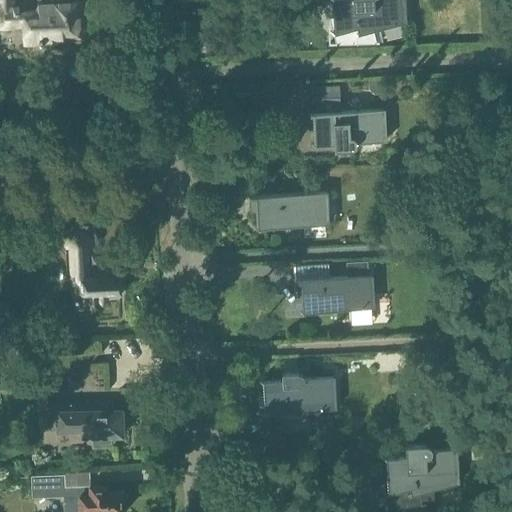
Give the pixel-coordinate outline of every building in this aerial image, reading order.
[(0,0),(0,28),(24,27),(25,45),(43,44),(43,39),(84,37),(82,3),(40,5),(40,11),(14,12),(13,0),(0,0)] [(336,43),(329,43),(329,45),(380,43),(380,41),(378,41),(375,30),(404,23),(404,21),(402,21),(400,0),(335,0),(337,16),(330,17),(333,31),(330,32),(330,34),(333,33),(336,43)] [(381,111),(383,111),(383,109),(342,111),(341,97),(309,99),(309,112),(306,113),(306,115),(309,114),(310,129),(317,129),(317,145),(335,144),(335,149),(351,149),(351,148),(352,148),(354,147),(356,146),(356,145),(357,144),(357,143),(357,142),(384,141),(384,140),(382,140),(381,111)] [(249,197),(250,212),(259,212),(260,227),(305,225),(327,224),(327,222),(325,222),(323,193),(325,193),(325,192),(246,195),(246,198),(249,197)] [(74,307),(75,308),(77,309),(79,310),(81,310),(83,308),(84,307),(85,304),(84,297),(119,296),(120,271),(111,269),(105,268),(99,265),(93,260),(91,255),(90,250),(96,248),(98,245),(99,242),(97,235),(93,229),(89,226),(84,224),(79,223),(74,224),(69,226),(65,230),(62,234),(60,240),(59,244),(60,248),(62,250),(64,252),(72,257),(74,307)] [(368,261),(346,262),(347,276),(348,276),(368,275),(368,261)] [(347,276),(293,280),(294,282),(297,281),(298,296),(305,296),(306,311),(351,309),(351,308),(372,307),(372,306),(370,306),(369,277),(370,277),(370,275),(369,275),(368,275),(348,276),(347,276)] [(98,358),(98,361),(120,360),(118,329),(82,331),(82,327),(67,327),(67,330),(65,330),(65,347),(76,347),(76,351),(89,350),(89,358),(98,358)] [(330,378),(332,378),(332,376),(305,378),(305,377),(305,376),(304,375),(303,374),(302,373),(300,372),(299,372),(283,373),(283,379),(266,380),(266,395),(260,395),(261,410),(257,410),(257,413),(285,411),(285,415),(302,414),(302,410),(334,409),(334,407),(332,407),(330,378)] [(83,430),(83,435),(94,435),(94,443),(111,443),(111,435),(122,434),(122,411),(108,411),(108,401),(82,402),(48,403),(49,431),(83,430)] [(453,450),(455,450),(455,448),(433,449),(432,448),(432,447),(431,446),(429,445),(427,444),(426,444),(406,445),(407,455),(388,456),(390,476),(378,479),(385,511),(387,511),(436,501),(433,489),(457,483),(457,482),(455,482),(453,450)] [(125,511),(126,511),(126,506),(129,506),(128,495),(125,496),(125,490),(109,490),(109,484),(66,486),(66,473),(32,475),(33,497),(66,496),(66,511),(125,511)]
